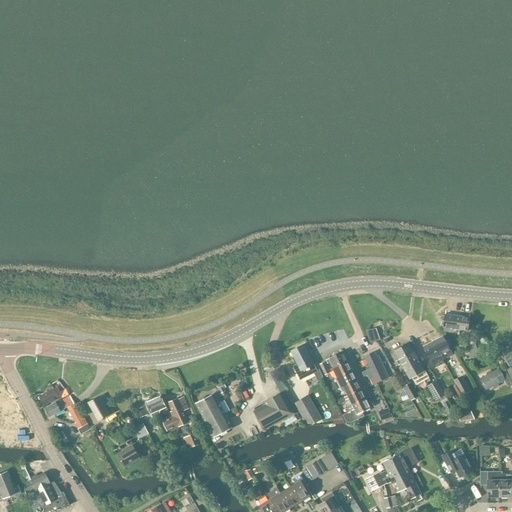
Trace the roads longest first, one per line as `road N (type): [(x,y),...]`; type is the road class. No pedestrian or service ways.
road 1 (tertiary): [(6,349),(177,356),(354,283),(511,295)]
road 2 (residential): [(88,511),(10,371)]
